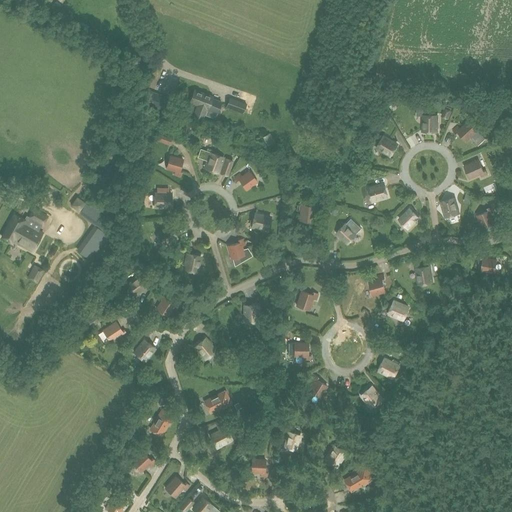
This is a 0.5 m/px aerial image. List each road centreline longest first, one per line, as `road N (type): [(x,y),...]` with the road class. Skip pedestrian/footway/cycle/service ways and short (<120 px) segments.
road 1 (track): [(171,437),(226,495),(330,494)]
road 2 (track): [(334,319),(319,344),(324,355),(346,363),(365,342),(354,321),(338,318)]
road 3 (track): [(197,183),(182,208),(187,219),(209,227),(228,206),(217,185),(205,181)]
road 4 (track): [(419,139),(405,164),(419,182),(432,183),(451,162),(440,141),(428,137)]
